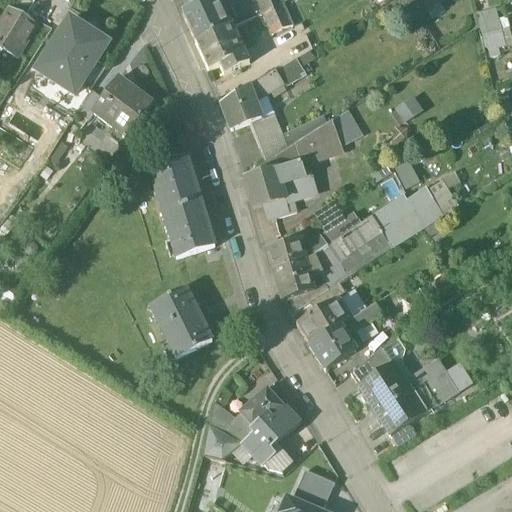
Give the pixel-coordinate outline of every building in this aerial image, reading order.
[(35,0),(8,0),(7,3),(27,15),(35,0)] [(182,17),(195,46),(232,29),(218,0),(197,0),(189,3),(193,12),(182,17)] [(259,0),(255,2),(262,17),(282,7),(278,0),(259,0)] [(414,0),(398,0),(408,15),(419,8),(414,0)] [(290,24),(282,7),(262,17),(270,34),(290,24)] [(473,15),(484,55),(503,50),(491,10),(473,15)] [(0,50),(16,61),(36,28),(10,12),(0,28),(0,50)] [(69,23),(36,74),(74,99),(107,48),(69,23)] [(249,67),(232,29),(195,46),(208,75),(219,69),(223,79),(249,67)] [(309,55),(295,63),(301,71),(314,63),(309,55)] [(301,71),(295,63),(275,75),(282,87),(281,88),(283,90),(304,78),(301,71)] [(249,91),(253,103),(265,99),(269,95),(281,88),(282,87),(275,75),(249,91)] [(107,140),(120,151),(151,109),(116,82),(101,103),(91,116),(92,116),(113,133),(107,140)] [(281,88),(269,95),(273,102),(285,94),(283,90),(281,88)] [(221,108),(231,134),(249,128),(261,123),(261,122),(253,103),(249,91),(221,108)] [(77,118),(87,125),(92,116),(91,116),(101,103),(91,96),(77,118)] [(261,122),(273,117),(267,100),(266,101),(265,99),(253,103),(261,122)] [(413,100),(394,112),(404,128),(423,117),(413,100)] [(404,128),(394,112),(389,115),(399,132),(404,128)] [(328,127),(338,150),(359,138),(346,115),(328,127)] [(249,128),(258,150),(283,140),(282,138),(273,117),(261,122),(261,123),(249,128)] [(323,119),(282,138),(283,140),(288,152),(326,128),(323,119)] [(244,179),(245,182),(276,173),(300,166),(301,168),(307,166),(341,156),(338,150),(328,127),(326,128),(288,152),(264,166),(244,179)] [(288,152),(283,140),(258,150),(264,166),(288,152)] [(148,173),(162,218),(200,206),(186,161),(148,173)] [(420,186),(408,163),(392,172),(405,195),(420,186)] [(276,173),(280,185),(304,178),(301,168),(300,166),(276,173)] [(293,205),(293,207),(318,200),(307,166),(301,168),(304,178),(307,177),(311,191),(309,196),(291,201),(293,205)] [(391,178),(387,172),(374,180),(378,186),(391,178)] [(269,207),(285,203),(280,185),(276,173),(245,182),(253,212),(269,207)] [(453,176),(441,183),(448,194),(460,186),(453,176)] [(307,177),(304,178),(280,185),(285,203),(291,201),(309,196),(311,191),(307,177)] [(361,228),(334,246),(342,258),(320,273),(312,261),(305,266),(314,295),(281,304),(289,319),(309,306),(339,287),(425,232),(437,224),(459,210),(448,194),(441,183),(426,193),(425,191),(406,204),(403,199),(361,228)] [(293,205),(291,201),(285,203),(269,207),(271,212),(293,205)] [(271,212),(274,222),(296,216),(293,207),(293,205),(271,212)] [(214,251),(200,206),(162,218),(176,263),(214,251)] [(325,237),(344,223),(333,206),(313,219),(325,237)] [(319,241),(300,246),(305,266),(312,261),(309,252),(321,243),(327,251),(334,246),(361,228),(353,217),(344,223),(325,237),(319,241)] [(17,224),(10,219),(0,231),(0,242),(2,244),(17,224)] [(437,224),(425,232),(430,240),(442,233),(437,224)] [(309,252),(312,261),(327,251),(321,243),(309,252)] [(272,276),(305,266),(300,246),(267,256),(272,276)] [(327,251),(312,261),(320,273),(342,258),(334,246),(327,251)] [(314,295),(305,266),(272,276),(281,304),(314,295)] [(309,306),(315,317),(340,302),(341,303),(346,299),(339,287),(309,306)] [(150,311),(176,363),(212,345),(186,293),(150,311)] [(341,303),(353,322),(366,313),(354,294),(346,299),(341,303)] [(296,329),(309,350),(340,331),(353,322),(341,303),(340,302),(315,317),(296,329)] [(340,331),(345,339),(354,334),(355,336),(371,326),(386,316),(379,305),(366,313),(353,322),(340,331)] [(371,326),(355,336),(363,347),(378,337),(371,326)] [(345,339),(340,331),(309,350),(325,375),(355,356),(345,339)] [(396,340),(381,352),(392,369),(403,386),(411,381),(402,366),(405,354),(396,340)] [(350,378),(358,390),(392,369),(381,352),(350,378)] [(423,387),(438,411),(458,397),(444,376),(437,364),(411,381),(403,386),(409,396),(423,387)] [(444,376),(458,397),(472,388),(458,366),(444,376)] [(358,390),(391,441),(409,429),(438,411),(423,387),(409,396),(403,386),(392,369),(358,390)] [(214,407),(222,413),(231,397),(222,391),(214,407)] [(241,418),(252,431),(267,419),(271,423),(284,412),(266,392),(238,416),(241,418)] [(232,429),(211,410),(203,459),(222,464),(231,456),(242,448),(246,444),(232,429)] [(298,427),(284,412),(271,423),(267,419),(252,431),(250,433),(254,437),(246,444),(242,448),(252,459),(262,470),(263,469),(268,474),(281,454),(275,448),(298,427)] [(232,429),(246,444),(254,437),(250,433),(252,431),(241,418),(232,429)] [(390,441),(397,451),(416,439),(409,429),(391,441),(390,441)] [(242,448),(231,456),(241,468),(252,459),(242,448)] [(268,474),(281,478),(293,467),(282,453),(281,454),(268,474)] [(304,475),(291,505),(308,511),(323,511),(334,488),(304,475)] [(308,511),(291,505),(286,502),(281,511),(308,511)]
